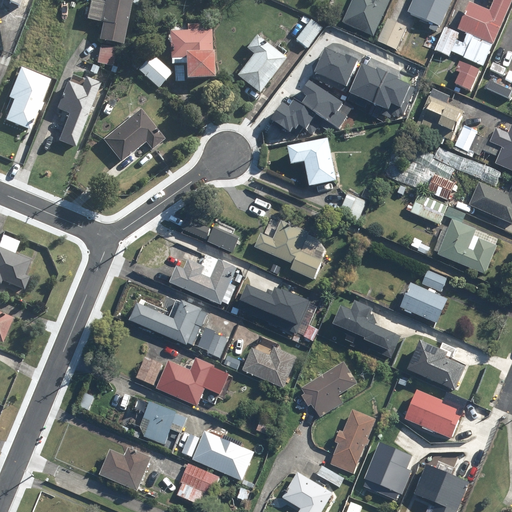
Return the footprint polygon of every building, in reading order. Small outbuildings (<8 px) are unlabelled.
[(10,0),(9,4),(20,8),(23,0),(10,0)] [(103,24),(100,41),(124,46),(132,0),(106,0),(106,3),(91,0),(87,21),(103,24)] [(354,0),(344,24),(376,38),(392,0),(354,0)] [(414,0),(409,13),(442,28),(455,0),(414,0)] [(511,9),(511,0),(490,0),(496,3),(492,12),(471,3),(459,31),(469,35),(494,46),(496,47),(511,9)] [(398,50),(409,28),(390,19),(379,42),(398,50)] [(323,30),(311,20),(296,40),(308,49),(323,30)] [(187,26),(188,31),(171,32),(172,66),(186,65),(187,82),(215,81),(212,25),(187,26)] [(39,56),(47,32),(30,26),(21,49),(39,56)] [(484,68),(494,46),(469,35),(465,44),(458,41),(461,34),(448,29),(438,51),(451,57),(453,52),(466,58),(465,60),(484,68)] [(442,40),(431,35),(426,47),(437,52),(442,40)] [(261,94),(287,60),(257,37),(247,49),(255,55),(238,77),(261,94)] [(101,47),(98,64),(114,67),(117,50),(101,47)] [(345,92),(359,59),(346,54),(345,56),(325,48),(313,79),(345,92)] [(154,55),(139,70),(158,89),(173,74),(154,55)] [(374,104),(388,72),(377,67),(376,69),(362,63),(349,93),(374,104)] [(481,72),(461,63),(457,73),(462,75),(457,85),(472,92),(481,72)] [(21,69),(9,99),(14,101),(6,122),(31,132),(51,81),(21,69)] [(391,114),(398,117),(400,112),(404,114),(415,88),(410,86),(411,84),(398,78),(399,77),(388,72),(374,104),(384,108),(381,114),(390,118),(391,114)] [(86,78),(82,88),(67,83),(56,110),(69,115),(58,142),(76,149),(102,85),(86,78)] [(316,113),(339,128),(352,108),(309,80),(302,91),(307,95),(302,103),(316,113)] [(460,126),(461,126),(467,113),(449,105),(452,98),(434,90),(418,126),(423,128),(422,130),(439,137),(436,142),(444,146),(447,140),(453,143),(460,126)] [(299,124),(313,134),(320,123),(313,118),(316,113),(302,103),(294,99),(289,106),(283,102),(271,120),(290,132),(293,127),(296,129),(299,124)] [(121,163),(145,143),(152,151),(166,140),(141,110),(102,141),(121,163)] [(479,132),(466,126),(457,147),(470,153),(479,132)] [(511,171),(511,132),(511,135),(498,129),(492,144),(504,149),(497,165),(511,171)] [(309,186),(337,180),(328,138),(287,146),(291,163),(304,160),(309,186)] [(173,165),(178,172),(193,162),(187,155),(173,165)] [(456,168),(436,157),(430,169),(450,180),(456,168)] [(384,168),(372,164),(368,177),(381,181),(384,168)] [(457,184),(437,176),(429,194),(450,202),(457,184)] [(508,193),(507,195),(481,184),(471,207),(511,224),(511,192),(511,194),(508,193)] [(368,203),(349,194),(341,214),(360,222),(368,203)] [(441,226),(449,207),(420,195),(412,214),(441,226)] [(468,215),(450,208),(446,218),(455,221),(464,225),(468,215)] [(189,218),(183,228),(206,241),(211,231),(189,218)] [(499,247),(481,240),(476,238),(479,231),(464,225),(455,221),(440,257),(487,276),(499,247)] [(264,235),(258,249),(295,265),(293,271),(316,282),(325,262),(303,253),(311,234),(284,222),(276,241),(264,235)] [(215,230),(209,243),(236,255),(241,242),(215,230)] [(415,239),(411,246),(428,256),(432,249),(415,239)] [(31,262),(0,248),(0,286),(1,286),(3,282),(25,292),(30,278),(25,276),(31,262)] [(239,269),(208,255),(203,265),(190,260),(186,270),(178,266),(171,283),(223,306),(239,269)] [(448,279),(429,271),(423,285),(442,293),(448,279)] [(244,277),(239,274),(236,281),(241,284),(244,277)] [(450,301),(412,284),(402,307),(439,324),(450,301)] [(277,289),(276,292),(270,290),(268,294),(250,286),(243,302),(301,327),(312,302),(286,290),(285,292),(277,289)] [(183,301),(175,319),(138,304),(130,322),(188,346),(190,343),(195,345),(202,328),(204,329),(210,315),(202,311),(203,309),(183,301)] [(399,336),(371,324),(369,319),(374,309),(358,302),(354,312),(343,307),(336,325),(367,338),(366,341),(392,352),(399,336)] [(0,313),(0,342),(4,344),(14,319),(0,313)] [(230,340),(217,335),(209,353),(222,359),(230,340)] [(469,368),(448,359),(450,353),(423,341),(409,371),(458,393),(469,368)] [(275,347),(272,356),(253,348),(243,371),(285,389),(298,357),(275,347)] [(164,364),(147,357),(137,379),(155,386),(164,364)] [(231,375),(216,369),(217,366),(199,359),(193,372),(170,362),(158,390),(199,408),(207,389),(222,396),(231,375)] [(346,363),(303,388),(307,394),(303,396),(310,407),(313,405),(321,418),(344,404),(340,396),(359,385),(346,363)] [(461,408),(418,391),(406,421),(453,440),(463,414),(459,413),(461,408)] [(179,413),(151,402),(145,418),(152,421),(145,437),(165,446),(172,430),(182,434),(188,419),(178,415),(179,413)] [(354,410),(345,432),(341,430),(336,443),(340,445),(331,465),(355,475),(367,446),(369,446),(371,442),(369,441),(378,420),(354,410)] [(243,482),(256,453),(206,432),(193,461),(243,482)] [(194,458),(202,438),(192,434),(183,454),(194,458)] [(414,457),(381,443),(366,481),(367,481),(365,487),(397,501),(400,494),(403,496),(414,471),(408,469),(414,457)] [(130,448),(127,456),(113,450),(102,475),(139,491),(153,458),(130,448)] [(222,479),(177,459),(169,477),(184,483),(178,495),(208,508),(222,479)] [(458,511),(471,483),(428,465),(416,494),(438,503),(434,511),(458,511)] [(345,478),(324,467),(319,476),(340,487),(345,478)] [(324,511),(335,495),(300,473),(284,499),(302,510),(300,511),(324,511)] [(361,511),(363,507),(352,502),(348,511),(361,511)]
